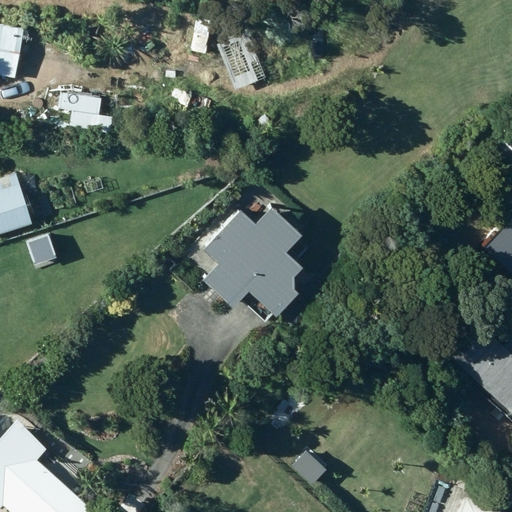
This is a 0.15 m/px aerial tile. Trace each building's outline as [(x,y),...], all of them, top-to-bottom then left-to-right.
[(215,11),(199,8),(192,45),(207,48),(215,11)] [(0,24),(0,75),(14,77),(23,28),(0,24)] [(112,125),(114,105),(101,104),(102,88),(61,85),(60,102),(72,103),(71,122),(112,125)] [(14,174),(0,178),(0,233),(30,224),(14,174)] [(270,203),(253,221),(239,208),(202,247),(217,261),(200,279),(231,307),(248,289),(274,313),(297,288),(292,283),(293,272),(299,264),(284,250),(301,232),(270,203)] [(511,298),(511,219),(472,260),(511,298)] [(435,344),(511,416),(511,358),(464,313),(435,344)] [(78,511),(84,506),(30,455),(0,487),(0,505),(7,511),(78,511)] [(497,511),(497,510),(467,499),(461,511),(497,511)]
